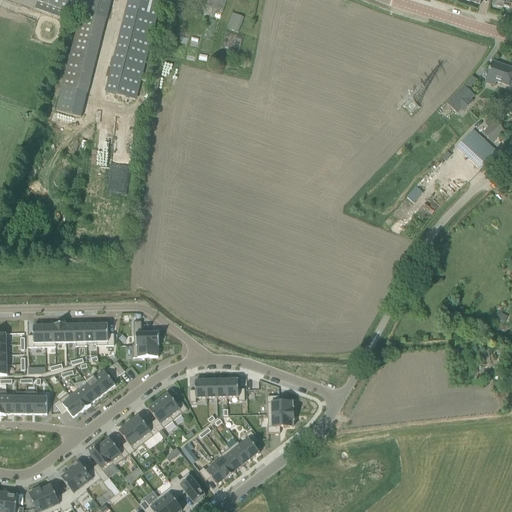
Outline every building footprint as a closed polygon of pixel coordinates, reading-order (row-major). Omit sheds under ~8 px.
[(67,12),(70,0),(39,0),(38,2),(67,12)] [(106,18),(111,0),(84,0),(81,13),(106,19),(106,18)] [(130,0),(108,93),(136,100),(160,0),(159,0),(130,0)] [(204,0),(200,13),(214,18),(216,11),(222,13),(226,0),(204,0)] [(493,0),(493,6),(506,9),(508,0),(493,0)] [(227,29),(238,33),(244,18),(233,13),(227,29)] [(511,76),(511,68),(492,62),(484,84),(495,87),(497,83),(508,87),(511,76)] [(469,102),(474,96),(464,87),(447,105),(457,114),(462,109),(464,111),(463,112),(463,113),(473,102),(471,103),(469,102)] [(497,122),(483,132),(491,143),(504,132),(497,122)] [(496,153),(473,131),(456,149),(480,170),(496,153)] [(141,323),(133,323),(134,336),(134,346),(134,347),(158,346),(158,347),(159,347),(159,346),(158,334),(154,334),(141,334),(141,323)] [(66,325),(54,325),(54,326),(55,326),(55,344),(56,344),(66,344),(66,326),(66,325)] [(96,325),(86,326),(86,345),(87,345),(96,345),(97,345),(96,325)] [(97,345),(96,345),(96,347),(114,347),(114,335),(108,335),(107,325),(96,325),(97,345)] [(54,326),(44,327),(45,349),(56,348),(56,344),(55,344),(55,326),(54,326)] [(66,326),(66,344),(76,344),(76,326),(66,326)] [(76,344),(76,348),(87,348),(87,346),(87,345),(86,345),(86,326),(76,326),(76,344)] [(33,337),(27,337),(28,349),(45,349),(44,327),(33,327),(33,337)] [(132,347),(125,347),(126,359),(133,359),(158,359),(158,347),(158,346),(134,347),(134,346),(132,346),(132,347)] [(117,363),(112,367),(120,376),(124,373),(117,363)] [(112,367),(108,370),(115,380),(120,376),(112,367)] [(96,379),(95,380),(106,394),(115,387),(104,373),(96,379)] [(84,382),(87,386),(98,400),(106,394),(95,380),(96,379),(93,376),(92,376),(88,380),(84,382)] [(238,380),(227,381),(227,399),(238,398),(238,402),(245,402),(244,390),(238,390),(238,380)] [(195,392),(189,392),(190,404),(196,403),(196,400),(207,399),(206,381),(195,382),(195,392)] [(216,381),(206,381),(207,399),(217,399),(216,381)] [(227,381),(216,381),(217,399),(227,399),(227,381)] [(80,392),(79,392),(90,406),(98,400),(87,386),(80,392)] [(70,396),(69,397),(71,399),(81,413),(82,414),(91,406),(90,406),(79,392),(80,392),(78,390),(73,394),(70,396)] [(26,393),(26,398),(26,416),(36,416),(36,398),(37,398),(37,393),(26,393)] [(168,394),(158,402),(173,422),(188,411),(181,401),(176,405),(168,394)] [(66,396),(55,405),(62,415),(67,411),(73,419),(81,413),(71,399),(69,397),(70,396),(68,395),(66,396)] [(279,397),(267,397),(267,416),(294,415),(294,409),(293,409),(292,403),(279,403),(279,397)] [(6,398),(6,416),(16,416),(16,398),(6,398)] [(16,398),(16,416),(26,416),(26,398),(16,398)] [(36,398),(36,416),(47,416),(47,398),(37,398),(36,398)] [(158,402),(148,410),(156,420),(151,424),(159,433),(158,434),(161,437),(163,440),(164,440),(166,438),(164,435),(161,432),(173,422),(158,402)] [(294,415),(267,416),(268,435),(280,434),(280,428),(293,428),(293,422),(294,422),(294,415)] [(138,417),(128,425),(144,445),(159,433),(151,424),(147,428),(138,417)] [(128,425),(119,432),(127,443),(122,447),(129,456),(144,445),(128,425)] [(240,446),(239,446),(250,461),(260,454),(253,446),(258,442),(251,433),(246,436),(248,440),(240,446)] [(109,440),(99,447),(115,467),(129,456),(122,447),(117,450),(109,440)] [(238,443),(229,449),(242,467),(250,461),(239,446),(240,446),(238,443)] [(186,447),(182,450),(189,460),(194,457),(190,452),(194,449),(190,444),(186,447)] [(99,447),(89,455),(97,465),(93,469),(93,470),(101,479),(104,483),(109,479),(105,474),(115,467),(99,447)] [(177,449),(170,454),(174,459),(180,454),(177,449)] [(229,449),(221,456),(223,459),(234,473),(235,473),(242,467),(229,449)] [(223,459),(215,465),(226,480),(225,480),(226,481),(235,474),(235,473),(234,473),(223,459)] [(79,463),(69,470),(86,493),(87,492),(86,491),(95,483),(96,483),(100,480),(101,479),(93,470),(88,474),(79,463)] [(204,469),(199,473),(206,482),(211,479),(217,487),(225,480),(226,480),(215,465),(206,472),(204,469)] [(70,472),(61,479),(68,488),(70,490),(64,494),(64,495),(63,495),(71,509),(72,508),(70,505),(72,503),(86,493),(69,470),(70,472)] [(140,470),(135,474),(138,478),(143,475),(140,470)] [(170,484),(169,484),(172,488),(172,487),(180,497),(185,493),(192,503),(194,504),(196,502),(197,503),(203,498),(202,498),(205,496),(201,491),(202,490),(197,484),(196,485),(189,474),(180,481),(177,478),(170,484)] [(115,497),(120,493),(111,481),(106,484),(115,497)] [(42,490),(41,491),(50,511),(54,511),(61,509),(61,511),(64,511),(71,509),(63,495),(56,498),(52,488),(51,486),(42,490)] [(161,496),(158,499),(168,511),(180,511),(182,511),(175,501),(180,497),(172,487),(172,488),(161,496)] [(39,490),(29,494),(31,499),(36,511),(50,511),(41,491),(40,490),(40,489),(39,490)] [(110,492),(106,495),(110,500),(114,497),(110,492)] [(0,493),(0,511),(5,511),(8,495),(0,493)] [(8,495),(5,511),(23,511),(23,509),(17,508),(18,496),(8,495)] [(145,501),(139,505),(144,511),(168,511),(158,499),(149,505),(145,501)]
